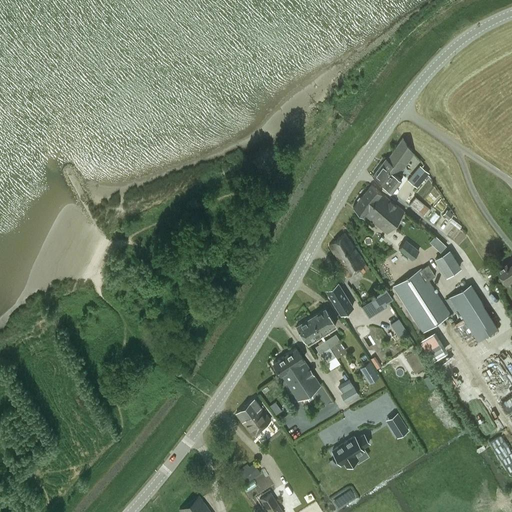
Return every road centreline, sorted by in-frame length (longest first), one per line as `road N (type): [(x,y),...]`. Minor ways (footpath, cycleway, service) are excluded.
road 1 (tertiary): [(129,511),(197,430),(355,171),(416,88),(454,45),(511,13)]
road 2 (track): [(511,428),(473,373),(504,321)]
